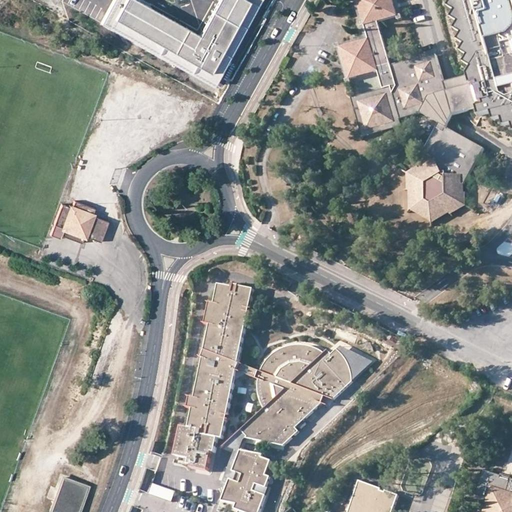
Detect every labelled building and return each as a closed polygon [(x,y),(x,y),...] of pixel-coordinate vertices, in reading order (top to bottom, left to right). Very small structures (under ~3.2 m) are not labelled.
[(219,0),(201,36),(136,0),(116,0),(104,23),(217,88),(262,0),(219,0)] [(461,84),(446,88),(437,61),(421,66),(420,64),(393,73),(381,30),(400,24),(393,0),(379,0),(360,5),(369,42),(340,49),(348,81),(376,74),(381,94),(357,100),(358,106),(352,107),(360,140),(366,138),(367,142),(404,133),(403,126),(422,120),(424,121),(425,123),(425,127),(432,134),(435,133),(437,133),(437,135),(416,174),(410,177),(408,200),(410,200),(414,216),(432,225),(451,224),(466,214),(465,194),(486,155),(450,134),(457,120),(471,117),(482,115),(485,122),(497,119),(500,128),(509,126),(511,134),(511,61),(504,38),(508,35),(511,33),(511,31),(511,0),(450,0),(457,3),(454,10),(461,14),(458,22),(464,25),(460,33),(467,37),(464,45),(473,49),(468,57),(475,61),(470,70),(477,74),(473,81),(461,84)] [(76,203),(74,208),(63,204),(51,234),(61,238),(62,235),(82,244),(85,236),(101,242),(108,224),(92,218),(95,211),(76,203)] [(300,236),(298,239),(306,244),(308,240),(300,236)] [(265,410),(242,432),(248,438),(284,447),(299,432),(296,429),(322,404),(300,396),(303,389),(324,397),(335,400),(354,382),(353,374),(350,367),(348,361),(343,354),(339,350),(337,348),(334,346),(328,352),(325,354),(322,352),(317,349),(310,347),(303,347),(294,347),(287,349),(281,352),(273,356),(269,363),(264,368),(261,373),(240,365),(250,314),(235,311),(236,306),(251,309),(255,290),(235,285),(234,288),(220,285),(216,305),(211,304),(206,325),(212,326),(205,355),(203,359),(204,360),(196,399),(190,399),(188,409),(195,411),(191,430),(183,429),(177,459),(176,466),(186,468),(186,465),(190,465),(190,467),(193,468),(193,470),(209,474),(213,454),(216,455),(219,441),(224,442),(229,421),(214,418),(214,414),(230,416),(238,373),(259,380),(259,390),(260,397),(261,404),(265,410)] [(342,347),(339,350),(343,354),(348,361),(350,367),(353,374),(354,382),(374,363),(342,347)] [(300,396),(322,404),(324,397),(303,389),(300,396)] [(248,438),(242,432),(226,447),(241,452),(240,446),(248,438)] [(262,458),(241,452),(234,473),(238,474),(235,483),(231,481),(223,502),(237,507),(236,511),(238,511),(261,511),(266,497),(264,497),(254,493),(256,486),(267,489),(270,479),(266,477),(271,463),(262,460),(262,458)] [(491,500),(486,511),(511,511),(511,481),(506,480),(500,477),(485,473),(477,496),(491,500)] [(77,511),(87,485),(62,477),(51,511),(77,511)] [(382,491),(362,484),(352,511),(392,511),(398,497),(386,493),(385,496),(381,494),(382,491)] [(153,485),(150,495),(173,502),(176,492),(153,485)] [(264,497),(267,489),(256,486),(254,493),(264,497)]
